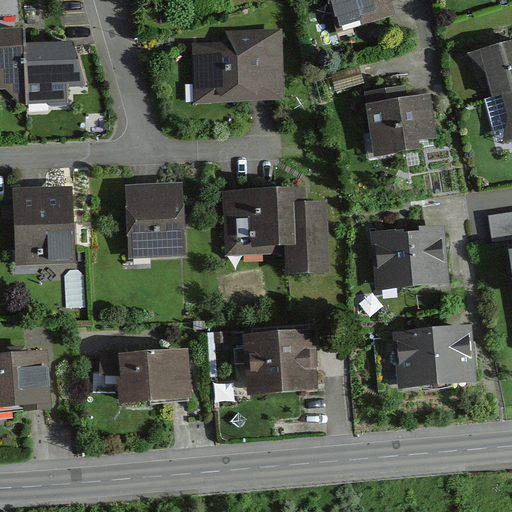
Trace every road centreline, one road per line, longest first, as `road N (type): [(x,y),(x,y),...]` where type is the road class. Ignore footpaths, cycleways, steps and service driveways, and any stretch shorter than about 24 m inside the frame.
road 1 (tertiary): [(511,446),(0,488)]
road 2 (residential): [(101,0),(142,151),(0,160)]
